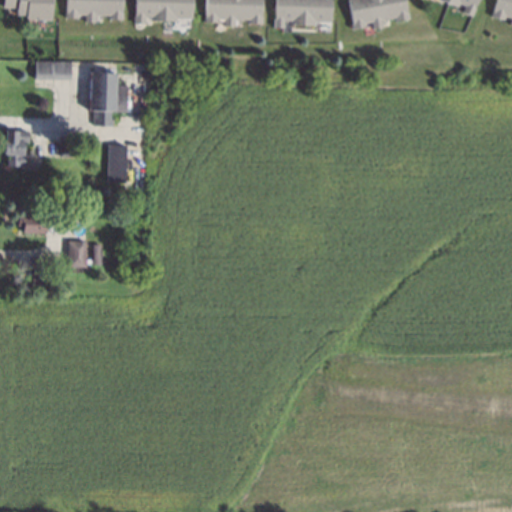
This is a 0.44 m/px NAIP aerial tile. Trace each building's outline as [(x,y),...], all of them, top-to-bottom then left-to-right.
[(50,0),(50,19),(25,19),(25,14),(15,14),(15,7),(3,7),(3,0),(50,0)] [(122,0),(122,19),(108,19),(108,15),(95,15),(95,22),(84,22),(84,14),(78,14),(78,19),(65,18),(65,0),(122,0)] [(192,0),(192,18),(174,17),(174,21),(150,21),(150,17),(144,17),(144,24),(133,23),(133,0),(192,0)] [(260,0),(260,22),(247,22),(247,19),(233,19),(232,25),(223,25),(223,18),(216,18),(216,22),(203,21),(203,13),(204,13),(204,0),(260,0)] [(330,0),(329,18),(329,21),(313,21),(313,26),(288,25),(289,20),(282,19),(282,28),(272,28),(272,26),(272,0),(330,0)] [(403,0),(407,18),(394,21),(393,17),(380,19),(382,27),(371,29),(370,22),(364,23),(365,27),(352,29),(346,0),(403,0)] [(476,0),(470,17),(468,16),(460,12),(463,5),(458,3),(456,7),(446,3),(438,0),(476,0)] [(511,0),(511,25),(507,24),(509,17),(503,15),(502,19),(491,16),(495,0),(511,0)] [(69,62),(69,79),(33,78),(33,61),(69,61),(69,62)] [(114,84),(124,85),(124,111),(108,111),(108,119),(111,119),(111,125),(91,125),(91,111),(87,111),(87,72),(88,72),(114,73),(114,84)] [(26,143),(21,143),(21,153),(22,153),(22,154),(22,159),(22,166),(20,166),(5,166),(5,155),(2,155),(2,140),(4,140),(4,131),(15,131),(26,131),(26,143)] [(73,144),(74,155),(62,156),(58,156),(58,141),(73,140),(73,144)] [(123,182),(122,182),(105,182),(106,145),(106,144),(124,145),(123,182)] [(29,208),(24,212),(19,209),(20,203),(26,202),(29,208)] [(46,216),(50,216),(50,226),(45,226),(45,233),(21,233),(21,226),(15,226),(15,215),(46,215),(46,216)] [(84,266),(82,266),(66,266),(66,240),(84,240),(84,266)] [(100,264),(91,264),(91,244),(100,244),(100,264)]
